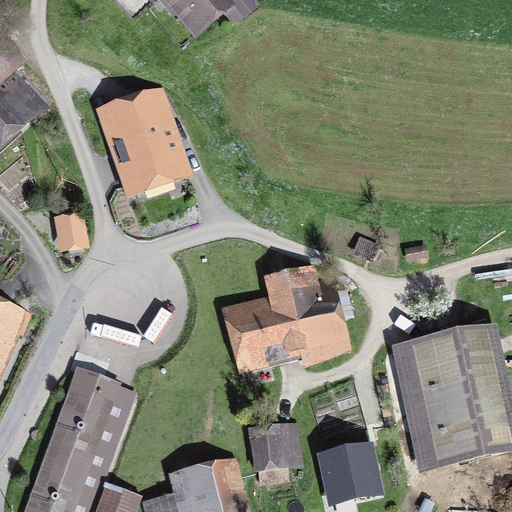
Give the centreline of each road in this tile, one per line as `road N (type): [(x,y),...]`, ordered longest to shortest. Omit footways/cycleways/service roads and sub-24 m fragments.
road 1 (residential): [(386,287),(224,229),(107,260)]
road 2 (residential): [(40,0),(41,44),(101,207),(107,260)]
road 3 (residential): [(107,260),(71,302),(0,445)]
road 4 (track): [(386,287),(511,255)]
